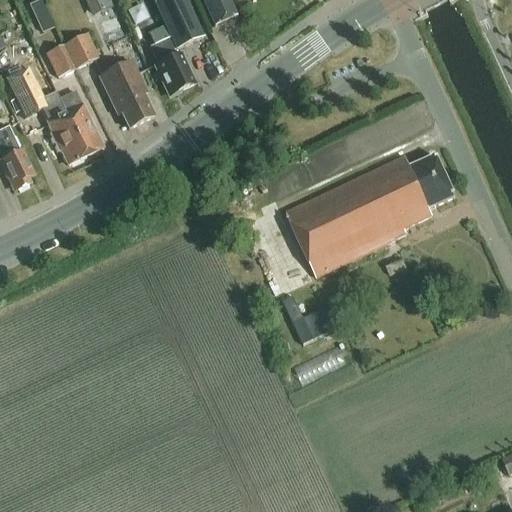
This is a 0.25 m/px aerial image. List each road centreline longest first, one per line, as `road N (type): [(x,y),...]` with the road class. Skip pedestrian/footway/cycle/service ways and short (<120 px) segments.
road 1 (secondary): [(0,244),(136,177),(390,0)]
road 2 (tertiary): [(511,265),(392,0)]
